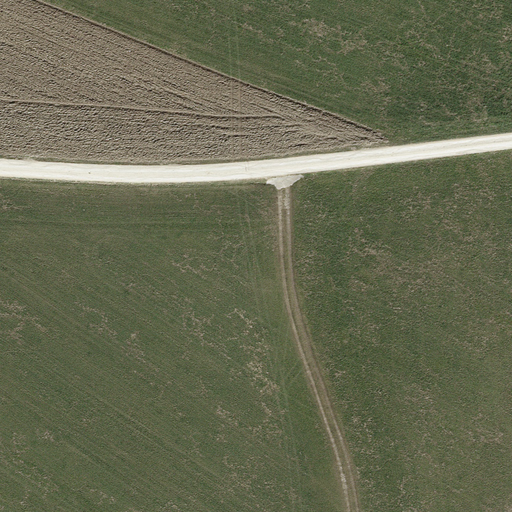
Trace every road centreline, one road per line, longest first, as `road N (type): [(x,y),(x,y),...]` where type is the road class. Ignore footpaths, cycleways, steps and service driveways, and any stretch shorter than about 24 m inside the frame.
road 1 (track): [(511,142),(209,172),(0,167)]
road 2 (track): [(282,167),(292,315),(347,511)]
